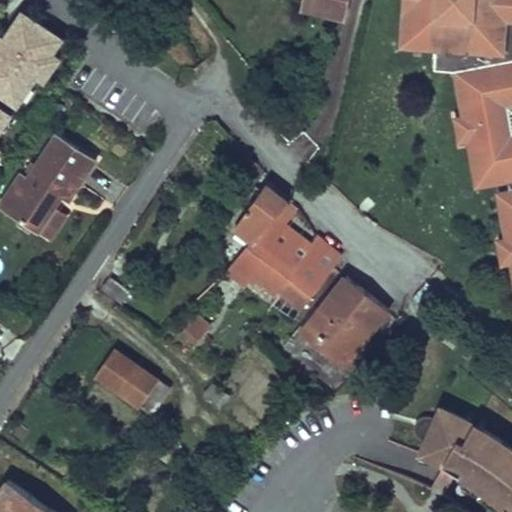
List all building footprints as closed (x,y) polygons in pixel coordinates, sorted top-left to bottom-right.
[(312,0),(310,12),(352,22),(357,0),(312,0)] [(511,0),(413,0),(411,51),(438,54),(439,70),(459,70),(481,190),(511,184),(511,197),(504,198),(511,255),(511,0)] [(20,103),(31,87),(34,89),(43,76),(40,74),(55,53),(63,41),(23,14),(6,39),(15,45),(0,67),(0,137),(2,134),(0,132),(0,131),(10,117),(13,119),(23,105),(20,103)] [(49,80),(63,59),(55,53),(40,74),(43,76),(49,80)] [(23,166),(0,199),(0,202),(39,229),(56,203),(48,197),(56,184),(73,195),(92,168),(72,155),(80,144),(59,129),(30,171),(23,166)] [(99,158),(80,144),(72,155),(92,168),(99,158)] [(56,203),(39,229),(55,240),(83,203),(73,195),(56,184),(48,197),(56,203)] [(253,276),(281,296),(299,309),(344,254),(318,232),(311,239),(290,214),(296,207),(287,200),(267,184),(235,225),(249,236),(217,278),(239,294),(253,276)] [(347,273),(302,329),(341,361),(387,305),(347,273)] [(110,277),(102,291),(123,303),(131,289),(110,277)] [(109,347),(93,373),(143,405),(160,378),(109,347)] [(442,400),(421,445),(447,460),(465,472),(490,489),(507,506),(511,511),(511,444),(505,438),(477,420),(442,400)] [(126,511),(0,434),(0,511),(126,511)]
